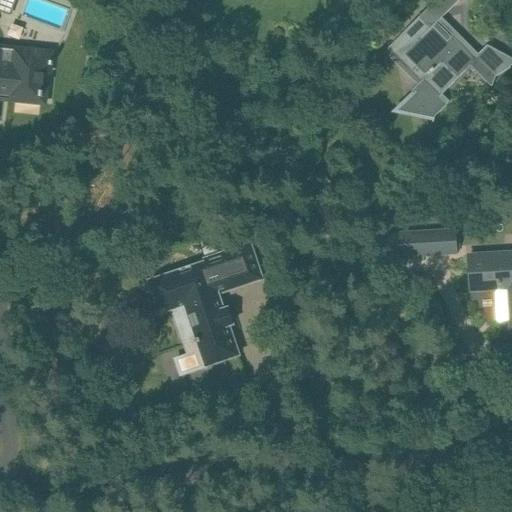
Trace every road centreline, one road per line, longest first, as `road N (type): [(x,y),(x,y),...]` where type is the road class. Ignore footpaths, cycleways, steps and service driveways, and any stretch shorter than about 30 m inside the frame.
road 1 (unclassified): [(0,482),(511,443)]
road 2 (unknown): [(0,348),(19,480)]
